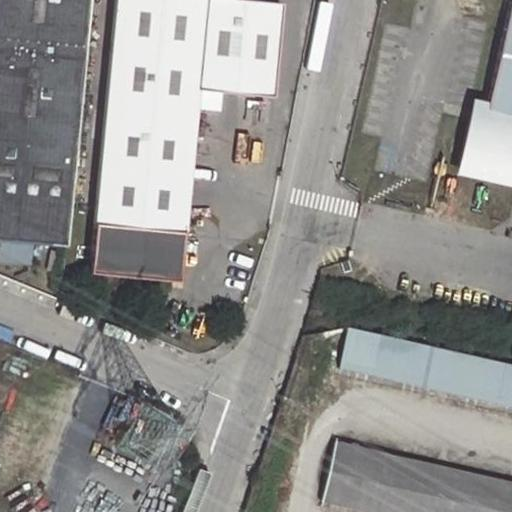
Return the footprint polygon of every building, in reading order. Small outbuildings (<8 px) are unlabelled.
[(0,0),(0,226),(5,227),(62,232),(82,0),(0,0)] [(269,0),(103,0),(81,261),(171,269),(187,78),(262,85),(269,0)] [(477,101),(460,174),(511,186),(511,13),(491,104),(477,101)] [(511,363),(349,327),(339,369),(511,407),(511,363)] [(511,511),(511,481),(337,441),(324,498),(384,511),(511,511)]
